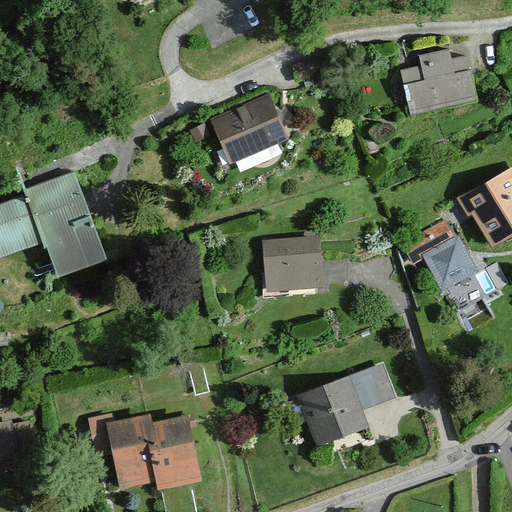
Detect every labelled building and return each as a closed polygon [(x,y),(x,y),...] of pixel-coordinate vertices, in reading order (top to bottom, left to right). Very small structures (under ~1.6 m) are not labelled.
[(394,71),(404,115),(471,100),(461,55),(445,59),(443,50),(412,57),(414,67),(394,71)] [(204,121),(223,165),(282,140),(263,95),(204,121)] [(453,200),(484,249),(511,231),(511,167),(511,165),(453,200)] [(0,204),(0,258),(39,246),(52,280),(99,263),(68,173),(17,190),(20,198),(0,204)] [(399,246),(410,267),(424,259),(448,245),(446,242),(436,225),(399,246)] [(448,245),(424,259),(441,292),(479,272),(459,234),(446,242),(448,245)] [(257,240),(261,293),(318,289),(315,236),(257,240)] [(295,398),(313,448),(365,428),(373,448),(404,433),(380,366),(295,398)] [(102,425),(114,490),(152,483),(141,426),(140,418),(102,425)] [(141,426),(152,483),(153,491),(193,483),(181,418),(141,426)] [(0,426),(0,462),(9,461),(4,426),(0,426)]
